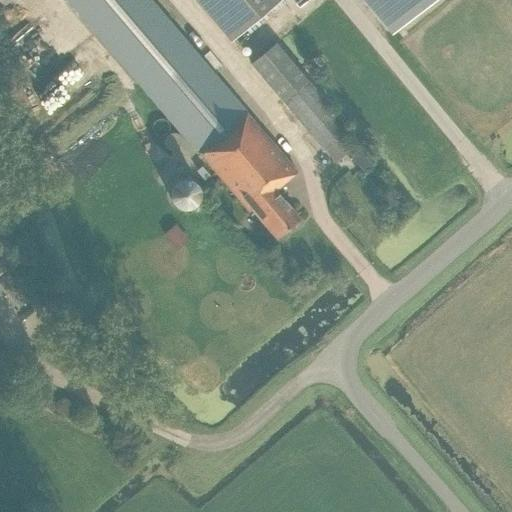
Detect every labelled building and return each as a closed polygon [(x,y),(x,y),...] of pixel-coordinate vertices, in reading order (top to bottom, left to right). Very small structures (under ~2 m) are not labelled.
[(148,0),(64,0),(248,213),(250,211),(275,240),(298,220),(273,192),(296,172),(148,0)] [(196,0),(231,41),(279,0),(196,0)] [(434,0),(364,0),(393,34),(434,0)] [(323,150),(334,162),(351,147),(341,135),(347,130),(275,43),(250,64),(322,151),(323,150)] [(358,147),(350,153),(361,166),(369,160),(358,147)] [(163,236),(173,250),(189,239),(180,225),(163,236)] [(0,272),(20,255),(0,232),(0,272)] [(31,296),(10,270),(0,278),(0,289),(16,308),(31,296)]
